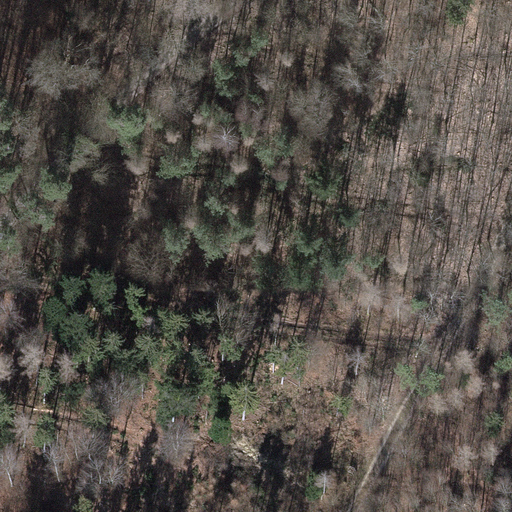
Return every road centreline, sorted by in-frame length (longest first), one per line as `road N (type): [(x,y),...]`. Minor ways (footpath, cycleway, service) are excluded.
road 1 (track): [(344,511),(464,314),(511,198)]
road 2 (track): [(244,0),(38,181),(0,230)]
